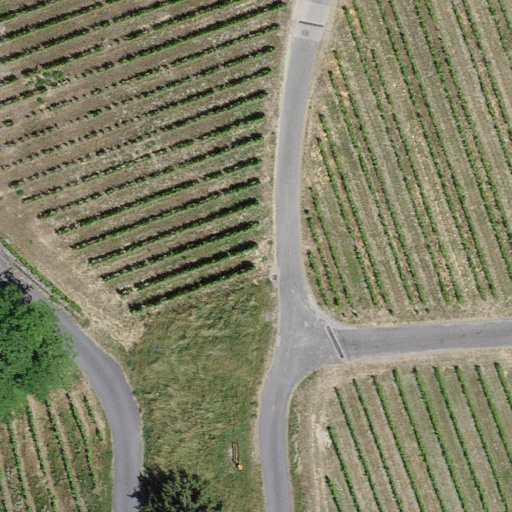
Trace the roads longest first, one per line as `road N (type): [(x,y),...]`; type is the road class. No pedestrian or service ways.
road 1 (track): [(296,353),(281,181),(320,0)]
road 2 (track): [(0,268),(93,353),(132,413),(127,511)]
road 3 (track): [(296,353),(511,349)]
road 4 (track): [(277,511),(296,353)]
